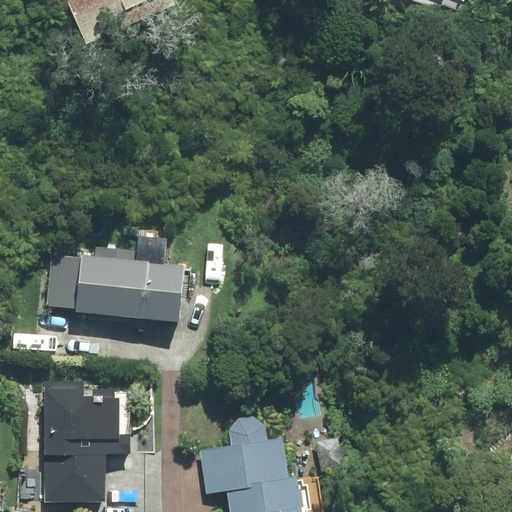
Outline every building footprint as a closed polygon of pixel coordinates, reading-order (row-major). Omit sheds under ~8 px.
[(62,0),(79,36),(160,0),(62,0)] [(395,0),(441,21),(452,0),(395,0)] [(160,261),(161,232),(124,230),(123,249),(87,248),(86,254),(42,253),(40,315),(178,320),(180,262),(160,261)] [(97,446),(126,447),(129,390),(39,386),(34,506),(94,508),(97,446)] [(260,416),(222,421),(226,445),(193,450),(200,495),(277,483),(270,438),(263,439),(260,416)] [(225,511),(307,511),(304,484),(223,493),(225,511)]
